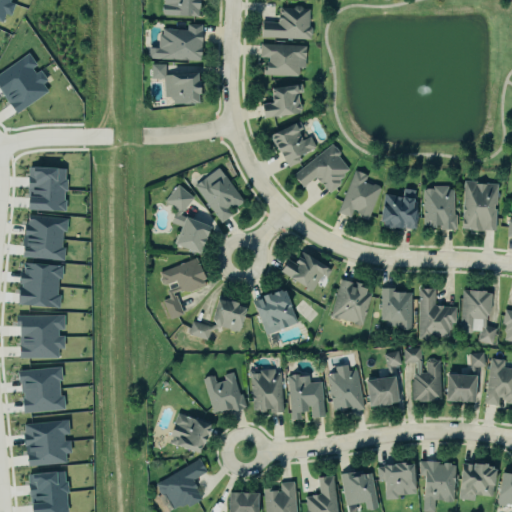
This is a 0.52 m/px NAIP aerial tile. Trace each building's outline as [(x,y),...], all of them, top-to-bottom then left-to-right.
[(161,0),(161,15),(196,16),(196,0),(161,0)] [(256,37),(311,40),(312,22),(309,22),(309,8),(276,7),(275,23),(257,23),(256,37)] [(200,25),(185,24),(185,30),(158,29),(157,48),(147,48),(147,59),(198,61),(200,25)] [(304,68),(305,46),(258,44),(257,57),(263,57),(262,75),(297,77),(298,68),(304,68)] [(47,89),(34,69),(35,68),(27,54),(0,72),(0,92),(13,112),(47,89)] [(169,103),(194,103),(194,72),(164,71),(164,64),(149,64),(149,79),(161,79),(161,97),(169,97),(169,103)] [(299,113),(297,93),(301,93),(300,84),(265,88),(266,103),(257,103),(258,117),(299,113)] [(312,150),(301,120),(268,133),(282,169),(300,162),(297,155),(312,150)] [(351,170),(328,144),(291,178),(300,188),(313,177),(327,192),(351,170)] [(23,210),(63,211),(64,168),(24,167),(23,210)] [(218,223),(231,215),(228,209),(240,202),(218,168),(193,184),(218,223)] [(367,175),(351,170),(338,214),(351,218),(352,213),(370,219),(379,187),(365,182),(367,175)] [(497,184),(462,183),(461,230),(493,231),(494,205),(496,205),(497,184)] [(169,244),(196,254),(200,243),(205,236),(208,227),(178,216),(192,197),(175,185),(163,201),(174,209),(169,222),(176,227),(169,244)] [(421,227),(438,227),(438,230),(455,230),(456,216),(452,215),(453,188),(422,187),(421,227)] [(381,195),(377,226),(415,230),(418,200),(411,199),(412,191),(406,190),(405,197),(381,195)] [(20,258),(61,260),(64,218),(22,216),(20,258)] [(311,290),(318,274),(325,277),(329,268),(294,253),(290,265),(280,261),(274,275),(311,290)] [(175,295),(202,286),(193,260),(157,272),(163,288),(164,288),(168,299),(162,301),(168,320),(182,315),(175,295)] [(60,265),(16,263),(14,305),(58,307),(60,265)] [(328,316),(361,327),(372,290),(339,280),(328,316)] [(262,336),(295,322),(280,287),(248,301),(262,336)] [(379,321),(386,321),(386,329),(411,330),(411,293),(394,293),(394,288),(380,288),(379,321)] [(456,307),(434,306),(434,289),(418,289),(417,338),(450,339),(450,325),(455,325),(456,307)] [(494,344),(494,328),(488,328),(489,292),(461,291),(460,330),(471,330),(472,319),(479,319),(478,344),(494,344)] [(236,332),(244,306),(212,297),(205,324),(191,320),(187,334),(211,341),(215,326),(236,332)] [(501,342),(511,344),(511,311),(503,310),(500,324),(504,325),(501,342)] [(56,358),(57,349),(62,349),(63,316),(15,315),(14,357),(56,358)] [(440,360),(420,360),(421,350),(403,349),(402,367),(411,367),(410,401),(439,402),(440,360)] [(384,367),(400,365),(399,351),(382,353),(384,367)] [(443,374),(441,401),(472,403),(474,369),(484,369),(485,354),(468,353),(467,369),(463,369),(463,375),(443,374)] [(483,404),(497,406),(497,402),(511,403),(511,368),(503,367),(503,361),(489,359),(483,404)] [(355,369),(346,371),(345,365),(334,367),(335,373),(325,374),(332,414),(361,409),(355,369)] [(21,390),(22,410),(60,408),(58,369),(24,370),(25,390),(21,390)] [(282,412),(279,371),(250,372),(252,413),(282,412)] [(210,415),(243,408),(236,372),(222,375),(223,381),(215,383),(213,376),(203,378),(210,415)] [(287,375),(289,420),(300,419),(300,411),(309,410),(310,418),(324,417),(322,382),(308,383),(307,374),(287,375)] [(394,405),(393,377),(362,378),(363,406),(394,405)] [(197,454),(207,423),(174,412),(166,435),(170,436),(167,445),(197,454)] [(22,466),(63,464),(63,454),(69,454),(69,438),(67,438),(67,421),(20,423),(22,466)] [(201,497),(192,478),(203,473),(197,460),(152,483),(158,496),(163,494),(171,511),(201,497)] [(413,496),(410,463),(378,465),(381,498),(413,496)] [(418,511),(431,511),(432,502),(453,502),(453,463),(418,463),(418,511)] [(490,496),(492,466),(457,464),(456,494),(490,496)] [(338,474),(345,506),(363,502),(365,511),(378,508),(370,473),(361,475),(360,470),(338,474)] [(25,511),(65,511),(63,471),(24,474),(26,505),(25,505),(25,511)] [(511,507),(511,475),(497,472),(491,503),(511,507)] [(304,511),(336,511),(332,476),(316,478),(318,495),(303,497),(304,511)] [(295,511),(293,482),(278,483),(278,490),(261,492),(263,511),(295,511)] [(253,511),(254,493),(223,492),(222,511),(253,511)]
